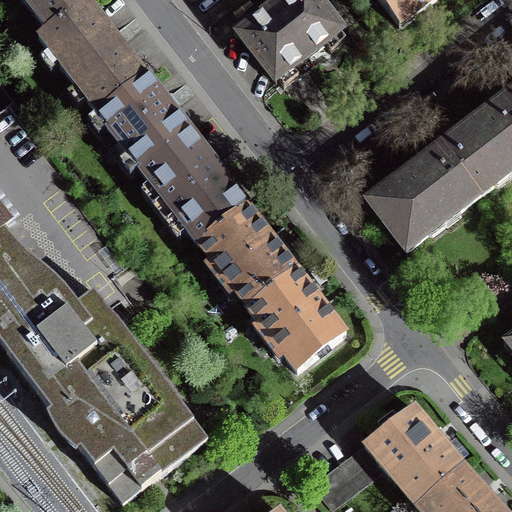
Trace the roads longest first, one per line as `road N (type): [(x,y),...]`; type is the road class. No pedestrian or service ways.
road 1 (residential): [(290,173),(511,12)]
road 2 (residential): [(419,345),(203,511)]
road 3 (residential): [(290,173),(155,0)]
road 4 (residential): [(419,345),(290,173)]
road 5 (residential): [(511,451),(419,345)]
